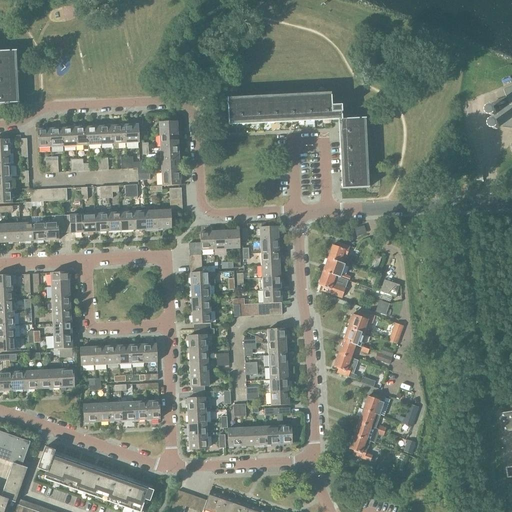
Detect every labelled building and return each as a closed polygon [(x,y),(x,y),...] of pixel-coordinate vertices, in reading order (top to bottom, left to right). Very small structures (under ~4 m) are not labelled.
[(0,103),(19,103),(16,51),(0,51),(0,103)] [(489,111),(489,112),(489,113),(489,114),(490,114),(490,115),(491,115),(491,116),(492,116),(493,116),(494,116),(495,121),(494,121),(494,122),(493,122),(493,123),(492,123),(492,124),(492,125),(492,126),(492,127),(493,128),(494,128),(494,129),(495,129),(496,129),(497,129),(498,128),(499,127),(511,127),(511,87),(505,90),(507,97),(492,103),(493,108),(492,108),(491,108),(491,109),(490,109),(490,110),(489,111)] [(338,120),(341,189),(369,188),(367,156),(365,118),(341,119),(341,106),(331,106),(330,93),(226,98),(228,125),(338,120)] [(159,135),(178,135),(177,122),(159,122),(159,135)] [(125,125),(126,143),(139,143),(138,124),(125,125)] [(114,149),(118,149),(117,144),(126,143),(125,125),(112,126),(114,149)] [(88,145),(101,145),(100,126),(88,127),(88,145)] [(112,126),(100,126),(101,145),(113,144),(113,149),(114,149),(112,126)] [(88,127),(75,128),(76,146),(83,146),(83,150),(88,150),(88,145),(88,127)] [(63,128),(50,129),(51,147),(63,146),(63,128)] [(76,146),(75,128),(63,128),(63,146),(76,146)] [(51,147),(50,129),(37,130),(38,148),(51,147)] [(178,135),(159,135),(160,148),(178,147),(178,135)] [(0,153),(9,153),(8,140),(0,140),(0,153)] [(178,147),(160,148),(161,161),(179,160),(178,147)] [(0,165),(10,165),(9,153),(0,153),(0,165)] [(127,157),(127,169),(133,169),(137,169),(140,169),(140,168),(139,162),(133,163),(133,157),(127,157)] [(179,160),(161,161),(161,173),(179,172),(179,160)] [(0,178),(10,178),(10,165),(0,165),(0,178)] [(179,172),(161,173),(162,186),(180,185),(179,172)] [(0,190),(11,190),(10,178),(0,178),(0,190)] [(118,186),(106,186),(106,198),(112,198),(112,192),(118,192),(118,186)] [(0,203),(12,203),(11,190),(0,190),(0,203)] [(144,211),(132,212),(133,230),(146,230),(145,207),(144,207),(144,211)] [(145,207),(146,230),(158,229),(157,211),(149,211),(149,207),(145,207)] [(94,214),(82,214),(83,233),(95,232),(94,209),(94,214)] [(94,209),(95,232),(108,231),(107,209),(107,213),(99,213),(99,209),(94,209)] [(112,209),(107,209),(108,231),(120,231),(120,212),(112,213),(112,209)] [(170,210),(157,211),(158,229),(171,228),(170,213),(170,210)] [(132,212),(120,212),(120,231),(133,230),(132,212)] [(82,214),(63,215),(64,233),(70,232),(70,233),(83,233),(82,214)] [(44,222),(45,240),(58,240),(58,233),(64,233),(63,215),(51,216),(52,222),(44,222)] [(39,223),(32,223),(33,241),(45,240),(44,222),(44,217),(39,217),(39,223)] [(19,223),(7,224),(8,242),(20,242),(19,223)] [(33,241),(32,223),(19,223),(20,242),(33,241)] [(259,236),(260,241),(278,240),(277,227),(259,228),(259,229),(257,229),(257,236),(259,236)] [(225,231),(213,232),(214,250),(226,249),(225,231)] [(238,231),(225,231),(226,249),(239,249),(238,231)] [(200,243),(200,249),(201,251),(214,250),(213,232),(200,233),(200,243)] [(260,252),(278,251),(278,240),(260,241),(260,252)] [(332,246),(327,258),(339,263),(342,256),(345,258),(349,247),(338,243),(336,247),(332,246)] [(261,265),(279,264),(278,251),(260,252),(261,265)] [(380,258),(375,256),(370,267),(377,270),(380,258)] [(327,258),(322,271),(335,276),(348,281),(350,276),(341,273),(344,264),(339,263),(327,258)] [(262,277),(280,276),(279,264),(261,265),(262,277)] [(321,291),(332,295),(336,284),(332,283),(335,276),(322,271),(317,285),(322,287),(321,291)] [(50,286),(68,285),(68,272),(50,273),(50,286)] [(190,274),(190,286),(209,285),(208,273),(202,273),(190,274)] [(11,275),(0,275),(0,288),(12,288),(11,275)] [(262,290),(280,289),(280,276),(262,277),(262,290)] [(399,286),(384,280),(380,292),(383,293),(381,299),(390,302),(392,296),(395,297),(399,286)] [(51,299),(69,298),(68,285),(50,286),(51,299)] [(190,286),(191,299),(209,298),(209,285),(190,286)] [(12,288),(0,288),(0,301),(12,300),(12,288)] [(269,304),(281,303),(280,289),(262,290),(263,304),(269,304)] [(52,311),(70,310),(69,298),(51,299),(52,311)] [(191,299),(192,311),(210,310),(209,298),(191,299)] [(12,300),(0,301),(0,313),(13,313),(12,300)] [(375,312),(385,316),(389,304),(379,300),(375,312)] [(269,308),(269,316),(282,315),(281,308),(269,308)] [(52,324),(70,323),(70,310),(52,311),(52,324)] [(210,310),(192,311),(192,325),(193,325),(194,330),(210,329),(210,324),(211,324),(210,310)] [(352,314),(347,327),(360,331),(362,326),(365,327),(369,316),(358,312),(356,316),(352,314)] [(13,313),(0,313),(0,325),(14,325),(13,313)] [(53,336),(71,335),(70,323),(52,324),(53,336)] [(388,342),(395,344),(402,326),(394,323),(388,342)] [(14,325),(0,325),(0,338),(14,338),(14,325)] [(343,340),(355,345),(361,347),(365,333),(360,331),(347,327),(343,340)] [(188,336),(188,348),(207,348),(206,335),(214,335),(213,329),(210,329),(194,330),(194,336),(188,336)] [(285,329),(267,330),(267,342),(285,341),(285,329)] [(53,349),(59,349),(71,348),(72,348),(71,335),(53,336),(53,349)] [(14,338),(0,338),(0,351),(15,351),(14,338)] [(355,345),(343,340),(338,354),(350,358),(355,345)] [(285,341),(267,342),(268,354),(286,353),(285,341)] [(156,344),(142,345),(143,363),(157,362),(156,344)] [(130,345),(118,346),(119,364),(131,364),(130,345)] [(143,363),(142,345),(130,345),(131,364),(143,363)] [(119,364),(118,346),(105,347),(106,365),(119,364)] [(94,365),(93,347),(79,348),(80,366),(94,365)] [(105,347),(93,347),(94,365),(106,365),(105,347)] [(391,357),(393,352),(381,347),(379,353),(391,357)] [(71,348),(59,349),(59,355),(59,357),(72,356),(71,348)] [(188,348),(189,361),(207,360),(207,348),(188,348)] [(287,366),(287,363),(289,363),(289,356),(286,356),(286,353),(268,354),(269,367),(287,366)] [(374,359),(388,364),(391,358),(377,353),(374,359)] [(350,358),(338,354),(333,367),(338,369),(336,373),(347,377),(351,366),(348,365),(350,358)] [(189,361),(190,374),(208,373),(207,360),(189,361)] [(287,366),(269,367),(269,379),(287,379),(287,366)] [(73,369),(60,370),(61,388),(74,387),(73,369)] [(47,370),(35,371),(36,389),(48,388),(47,370)] [(47,370),(48,388),(61,388),(60,370),(47,370)] [(22,372),(23,390),(36,389),(35,371),(22,372)] [(0,390),(11,390),(10,372),(0,372),(0,390)] [(22,372),(10,372),(11,390),(23,390),(22,372)] [(192,387),(192,392),(204,391),(204,386),(209,386),(208,373),(190,374),(190,387),(192,387)] [(363,376),(361,382),(373,387),(376,380),(363,376)] [(287,379),(269,379),(270,392),(288,391),(287,379)] [(187,399),(187,412),(205,411),(204,391),(192,392),(193,398),(187,399)] [(271,406),(289,405),(288,391),(270,392),(271,406)] [(389,400),(373,394),(372,398),(367,397),(363,409),(375,413),(375,415),(383,418),(389,400)] [(159,401),(145,402),(146,420),(160,419),(159,401)] [(133,402),(121,403),(122,421),(134,420),(133,402)] [(146,420),(145,402),(133,402),(134,420),(146,420)] [(108,403),(96,404),(97,422),(109,422),(108,403)] [(122,421),(121,403),(108,403),(109,422),(122,421)] [(97,422),(96,404),(83,405),(84,423),(97,422)] [(410,404),(410,405),(405,418),(403,418),(401,422),(412,426),(415,416),(414,416),(417,407),(410,404)] [(282,414),(290,414),(289,408),(277,408),(278,426),(277,426),(278,444),(292,444),(291,426),(282,426),(282,414)] [(358,422),(370,427),(375,415),(375,413),(363,409),(358,422)] [(187,412),(188,424),(206,423),(205,411),(187,412)] [(511,431),(511,411),(499,414),(502,433),(511,431)] [(353,436),(366,440),(373,443),(378,430),(370,427),(358,422),(353,436)] [(189,436),(207,435),(210,435),(210,423),(206,423),(188,424),(189,436)] [(265,427),(265,445),(278,444),(277,426),(265,427)] [(252,428),(253,446),(265,445),(265,427),(252,428)] [(228,447),(240,446),(240,428),(227,429),(228,447)] [(240,428),(240,446),(253,446),(252,428),(240,428)] [(0,458),(12,463),(3,491),(1,497),(0,496),(0,511),(3,511),(8,500),(15,503),(27,468),(21,466),(30,442),(29,442),(0,431),(0,458)] [(207,435),(189,436),(189,450),(207,449),(207,435)] [(352,455),(369,461),(371,456),(365,454),(367,448),(363,447),(366,440),(353,436),(349,449),(353,451),(352,455)] [(415,443),(407,440),(403,452),(411,455),(415,443)] [(46,448),(44,447),(36,468),(46,472),(43,479),(53,483),(54,480),(60,482),(59,485),(69,488),(70,485),(76,487),(75,490),(84,494),(85,491),(91,493),(90,496),(100,500),(101,497),(107,499),(106,502),(116,505),(117,502),(123,505),(122,508),(132,511),(133,508),(140,511),(144,500),(148,502),(152,491),(148,490),(148,489),(53,454),(54,451),(53,450),(53,451),(46,448)] [(178,490),(174,502),(180,504),(184,492),(178,490)] [(189,494),(184,492),(180,504),(185,506),(189,494)] [(209,493),(206,500),(203,510),(208,511),(216,511),(222,497),(209,493)] [(186,507),(191,508),(195,496),(189,494),(185,506),(186,506),(186,507)] [(201,498),(195,496),(191,508),(196,510),(201,498)] [(222,497),(216,511),(229,511),(234,501),(222,497)] [(201,511),(202,511),(203,510),(206,500),(201,498),(196,510),(201,511)] [(27,502),(20,499),(18,505),(23,507),(25,507),(27,502)] [(243,511),(246,505),(234,501),(229,511),(243,511)] [(32,510),(34,505),(27,502),(25,507),(28,509),(32,510)] [(185,506),(180,504),(174,502),(172,508),(183,511),(186,507),(186,506),(185,506)]
